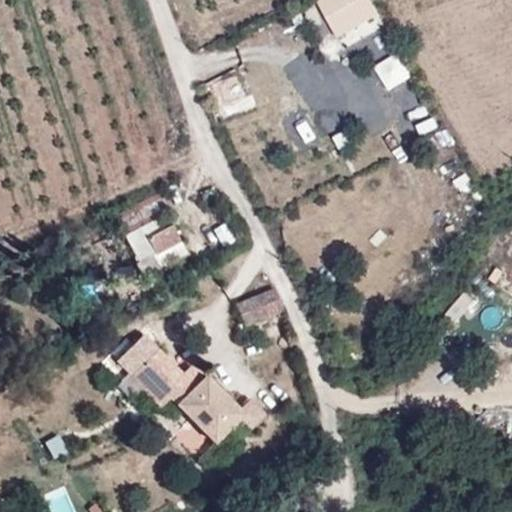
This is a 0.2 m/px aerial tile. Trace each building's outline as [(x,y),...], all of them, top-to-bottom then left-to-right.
[(321,0),(341,34),(377,14),(369,0),(321,0)] [(391,89),(415,77),(402,52),(378,65),(391,89)] [(265,92),(251,98),(270,139),(283,133),(265,92)] [(251,98),(218,113),(237,154),(270,139),(251,98)] [(351,134),(347,125),(325,134),(330,144),(351,134)] [(159,272),(188,256),(173,225),(162,231),(156,219),(171,212),(161,192),(114,216),(139,262),(150,256),(159,272)] [(244,325),(283,310),(275,289),(236,306),(244,325)] [(198,379),(149,331),(111,370),(139,397),(144,391),(165,412),(198,379)] [(264,415),(242,393),(233,402),(207,376),(177,405),(215,445),(232,427),(242,437),(264,415)]
